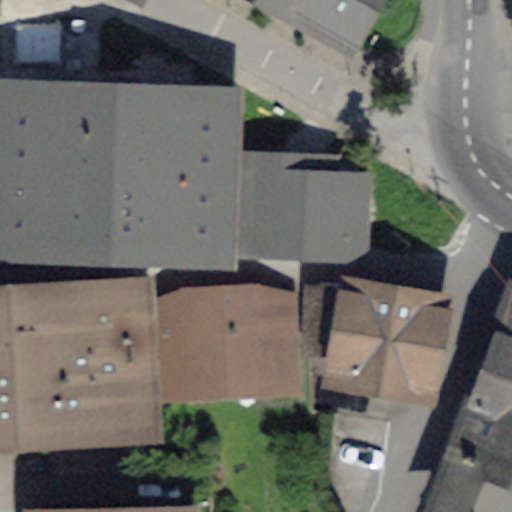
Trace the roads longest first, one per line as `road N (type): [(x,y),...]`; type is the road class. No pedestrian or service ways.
road 1 (residential): [(440,145),(105,0)]
road 2 (residential): [(464,160),(462,0)]
